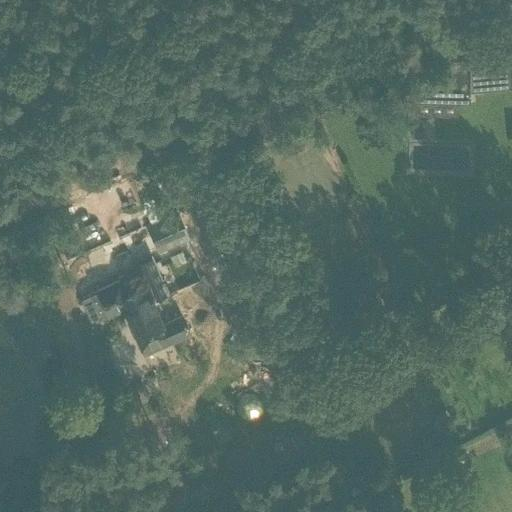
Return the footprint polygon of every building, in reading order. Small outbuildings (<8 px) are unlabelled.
[(412,83),(410,103),(413,103),(457,104),(469,105),(470,93),(511,90),(511,54),(469,59),(470,63),(415,60),(414,83),(412,83)] [(159,250),(187,238),(176,214),(148,225),(159,250)] [(181,250),(169,256),(173,264),(185,259),(181,250)] [(119,279),(104,285),(95,290),(107,317),(118,312),(117,309),(123,306),(143,353),(190,332),(182,314),(163,323),(154,303),(168,297),(151,257),(136,264),(146,286),(125,295),(119,279)] [(388,310),(396,325),(419,313),(411,298),(388,310)] [(229,435),(244,410),(233,406),(217,429),(229,435)]
